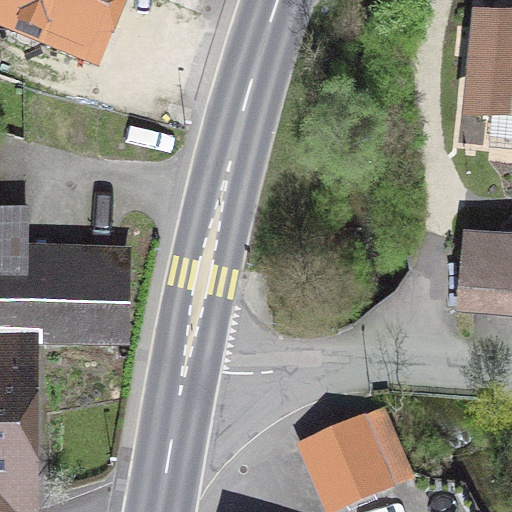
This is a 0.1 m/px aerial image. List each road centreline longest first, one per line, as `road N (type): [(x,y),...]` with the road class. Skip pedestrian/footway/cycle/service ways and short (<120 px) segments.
road 1 (secondary): [(184,369),(244,99),(277,0)]
road 2 (unclassified): [(184,369),(511,385)]
road 3 (secondary): [(160,509),(184,369)]
